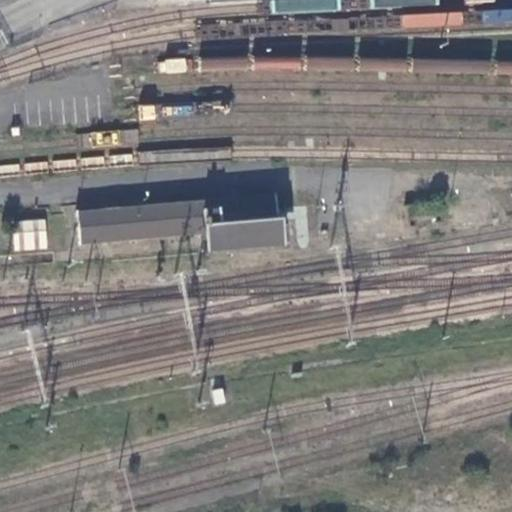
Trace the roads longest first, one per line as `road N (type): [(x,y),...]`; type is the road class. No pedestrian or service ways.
road 1 (track): [(511,345),(438,357),(346,392),(0,475)]
road 2 (track): [(511,497),(372,487),(288,500),(264,511)]
